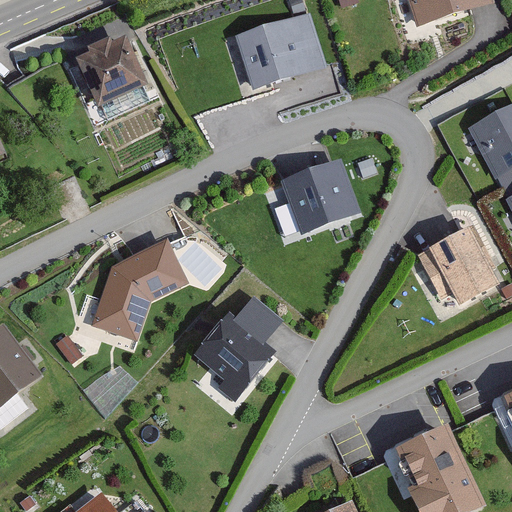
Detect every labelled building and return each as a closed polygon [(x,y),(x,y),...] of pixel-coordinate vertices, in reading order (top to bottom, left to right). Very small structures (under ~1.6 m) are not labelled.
[(407,0),(418,26),(471,5),(469,0),(407,0)] [(238,38),(257,95),(332,70),(313,14),(238,38)] [(80,62),(99,109),(154,87),(135,40),(80,62)] [(511,102),(470,123),(497,179),(511,172),(511,102)] [(0,166),(14,160),(0,125),(0,166)] [(282,184),(301,238),(362,215),(344,162),(282,184)] [(458,297),(464,311),(506,293),(478,231),(415,259),(437,306),(458,297)] [(115,270),(97,325),(135,338),(148,300),(185,282),(166,245),(115,270)] [(240,321),(207,361),(229,379),(220,389),(240,406),(281,356),(240,321)] [(0,412),(45,381),(12,333),(0,340),(0,412)] [(395,455),(420,511),(489,511),(453,430),(395,455)] [(82,511),(127,511),(111,491),(82,511)]
